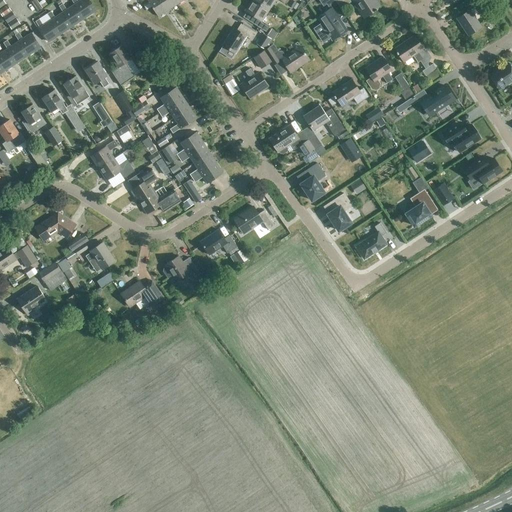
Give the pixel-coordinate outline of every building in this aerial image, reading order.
[(38,3),(36,0),(33,0),(31,2),(38,11),(42,8),(40,5),(38,3)] [(43,0),(42,0),(38,3),(40,5),(42,8),(47,5),(43,0)] [(74,4),(84,19),(96,11),(88,0),(80,0),(78,2),(76,0),(71,0),(74,4)] [(168,10),(161,0),(147,0),(158,17),(168,10)] [(175,0),(161,0),(168,10),(178,4),(175,0)] [(245,11),(246,12),(243,17),(266,32),(269,26),(260,20),(268,8),(254,0),(253,0),(247,11),(245,10),(245,11)] [(254,0),(268,8),(273,0),(279,0),(284,3),(286,0),(254,0)] [(344,13),(334,0),(318,0),(323,7),(326,4),(329,9),(317,17),(321,23),(313,28),(322,43),(331,38),(332,40),(347,30),(338,17),(344,13)] [(335,0),(341,8),(353,1),(364,18),(374,11),(375,12),(377,10),(376,9),(380,7),(374,0),(335,0)] [(480,0),(471,0),(462,6),(466,13),(457,19),(468,35),(481,27),(470,10),(477,5),(481,12),(486,8),(480,0)] [(74,4),(66,10),(62,4),(61,4),(59,6),(63,12),(72,26),(84,19),(74,4)] [(63,12),(55,17),(51,11),(47,14),(51,20),(61,34),(72,26),(63,12)] [(7,23),(15,18),(11,13),(4,18),(7,23)] [(12,29),(19,24),(16,19),(8,25),(12,29)] [(51,20),(43,25),(39,19),(35,22),(39,28),(49,42),(61,34),(51,20)] [(242,23),(241,24),(237,30),(234,28),(222,45),(235,53),(246,36),(250,39),(254,33),(252,31),(253,29),(242,23)] [(278,33),(271,29),(266,36),(273,40),(278,33)] [(19,41),(28,55),(40,47),(31,33),(22,39),(19,33),(15,35),(19,41)] [(271,39),(263,34),(256,44),(264,49),(271,39)] [(418,52),(423,49),(414,35),(395,48),(404,62),(413,56),(418,63),(423,59),(418,52)] [(19,41),(11,46),(7,40),(3,43),(7,49),(17,63),(28,55),(19,41)] [(121,86),(132,78),(123,64),(130,59),(121,46),(109,54),(116,66),(110,70),(121,86)] [(274,65),(279,61),(270,47),(264,50),(274,65)] [(290,72),(309,59),(301,47),(281,60),(290,72)] [(7,49),(0,53),(0,63),(5,71),(17,63),(7,49)] [(261,68),(271,62),(264,51),(254,58),(261,68)] [(365,68),(371,77),(365,81),(371,90),(376,91),(379,88),(380,84),(377,80),(382,76),(387,83),(392,79),(388,73),(391,70),(382,57),(365,68)] [(104,87),(109,84),(104,77),(107,76),(97,61),(85,70),(94,84),(99,81),(104,87)] [(511,68),(508,62),(489,75),(499,90),(511,81),(511,68)] [(438,74),(435,70),(436,69),(433,64),(422,71),(425,76),(426,76),(429,80),(438,74)] [(250,99),(268,86),(259,72),(255,75),(250,68),(245,72),(250,78),(240,85),(250,99)] [(404,90),(409,87),(401,73),(395,77),(404,90)] [(84,100),(89,96),(84,90),(85,89),(76,76),(63,84),(71,95),(67,97),(73,105),(75,106),(80,103),(80,101),(79,100),(82,98),(84,100)] [(361,93),(352,80),(351,79),(332,92),(334,96),(338,101),(341,106),(353,98),(356,102),(363,97),(360,93),(361,93)] [(445,86),(421,103),(429,115),(436,110),(437,111),(447,104),(446,102),(453,98),(445,86)] [(159,113),(183,97),(176,87),(160,98),(164,104),(157,109),(159,113)] [(62,114),(64,112),(78,132),(85,127),(70,105),(65,107),(63,104),(63,103),(55,90),(42,98),(51,112),(58,107),(62,114)] [(374,94),(380,107),(388,103),(381,90),(374,94)] [(134,108),(126,96),(123,91),(116,97),(127,113),(131,110),(134,108)] [(407,108),(417,101),(414,96),(404,103),(407,108)] [(103,101),(112,115),(118,111),(109,97),(103,101)] [(189,107),(183,97),(159,113),(162,117),(169,112),(173,118),(189,107)] [(145,101),(134,108),(131,110),(135,116),(149,107),(145,101)] [(112,121),(109,116),(99,102),(93,106),(102,121),(99,123),(102,127),(112,121)] [(35,126),(38,124),(40,127),(45,124),(40,117),(41,117),(32,104),(21,112),(27,120),(23,122),(29,132),(32,132),(36,130),(36,127),(35,126)] [(335,136),(345,130),(331,109),(325,113),(319,104),(302,115),(313,131),(325,123),(335,136)] [(189,107),(173,118),(177,124),(170,129),(173,133),(180,128),(196,118),(189,107)] [(389,121),(396,118),(392,112),(386,115),(389,121)] [(118,113),(112,115),(115,121),(120,119),(118,113)] [(18,142),(24,138),(20,132),(18,133),(9,120),(0,125),(0,130),(7,141),(15,136),(18,142)] [(153,132),(146,122),(140,125),(147,135),(153,132)] [(455,124),(442,133),(450,144),(453,142),(459,152),(480,138),(470,124),(460,131),(455,124)] [(120,137),(130,131),(127,125),(117,132),(120,137)] [(286,147),(291,144),(294,141),(298,147),(304,156),(314,150),(308,140),(302,144),(290,125),(269,139),(278,152),(280,154),(283,154),(286,151),(287,149),(286,147)] [(55,145),(62,140),(53,127),(47,131),(55,145)] [(184,149),(176,154),(179,158),(203,142),(196,132),(180,143),(184,149)] [(362,133),(357,136),(363,145),(368,141),(362,133)] [(160,147),(168,142),(165,137),(156,143),(160,147)] [(351,163),(361,156),(350,138),(340,145),(351,163)] [(99,168),(114,158),(109,151),(118,146),(114,140),(105,146),(106,147),(91,156),(99,168)] [(423,140),(407,150),(415,163),(431,153),(423,140)] [(49,167),(41,154),(32,141),(25,145),(34,159),(42,172),(49,167)] [(203,142),(179,158),(182,162),(190,157),(193,163),(209,152),(203,142)] [(179,158),(176,154),(170,144),(161,150),(170,164),(179,158)] [(41,145),(37,148),(41,154),(45,160),(49,157),(41,145)] [(161,158),(156,151),(148,157),(152,164),(161,158)] [(0,155),(5,163),(9,160),(3,152),(0,154),(0,155)] [(209,152),(193,163),(198,169),(190,174),(192,178),(216,162),(209,152)] [(468,161),(473,158),(470,153),(465,156),(468,161)] [(114,158),(99,168),(106,180),(119,172),(123,178),(134,171),(127,160),(119,165),(114,158)] [(463,168),(470,180),(478,175),(483,182),(501,170),(493,158),(480,166),(476,160),(463,168)] [(422,160),(418,163),(424,172),(429,169),(422,160)] [(223,173),(216,162),(192,178),(195,182),(203,177),(207,183),(223,173)] [(174,175),(181,171),(177,164),(170,168),(174,175)] [(312,200),(323,192),(316,181),(324,175),(316,164),(305,171),(310,178),(301,184),(312,200)] [(139,202),(155,192),(150,185),(158,179),(151,168),(140,175),(145,181),(131,190),(139,202)] [(182,170),(181,171),(174,175),(178,183),(182,180),(185,174),(182,170)] [(432,170),(423,176),(430,186),(439,179),(432,170)] [(350,185),(356,194),(365,188),(359,179),(350,185)] [(367,189),(374,182),(371,179),(364,185),(367,189)] [(476,182),(467,181),(466,189),(475,191),(476,182)] [(189,193),(193,190),(188,182),(184,185),(189,193)] [(446,183),(437,189),(446,203),(456,197),(446,183)] [(196,203),(202,199),(195,189),(193,190),(189,193),(196,203)] [(155,192),(139,202),(147,214),(160,205),(164,212),(181,201),(174,190),(159,199),(155,192)] [(416,207),(406,214),(414,226),(431,215),(425,207),(432,202),(424,190),(410,199),(416,207)] [(331,202),(336,209),(327,214),(338,231),(351,223),(343,211),(352,206),(344,193),(331,202)] [(268,230),(274,225),(264,210),(258,214),(253,206),(234,219),(243,234),(262,221),(268,230)] [(67,237),(75,225),(58,213),(35,228),(43,241),(60,230),(65,233),(64,235),(67,237)] [(364,259),(387,244),(382,236),(387,232),(380,222),(375,226),(379,231),(356,246),(364,259)] [(227,253),(237,247),(229,235),(224,239),(218,230),(200,242),(209,255),(222,246),(227,253)] [(72,251),(78,247),(88,240),(83,234),(67,244),(72,251)] [(77,255),(88,248),(85,243),(74,250),(77,255)] [(90,251),(90,252),(84,256),(95,272),(101,268),(102,269),(115,261),(102,243),(90,251)] [(27,267),(37,261),(27,246),(17,252),(13,255),(8,246),(0,251),(0,270),(16,260),(16,259),(20,257),(27,267)] [(77,255),(74,250),(65,256),(68,261),(77,255)] [(165,265),(166,266),(163,267),(162,271),(167,279),(172,276),(176,281),(189,273),(193,279),(200,274),(189,257),(189,258),(191,261),(185,266),(179,256),(165,265)] [(44,282),(61,271),(55,263),(39,274),(44,282)] [(80,280),(71,267),(63,272),(76,292),(80,289),(76,282),(80,280)] [(151,307),(163,298),(151,280),(143,285),(140,281),(121,294),(129,307),(144,297),(151,307)] [(42,306),(48,302),(37,286),(17,299),(28,315),(27,313),(40,304),(42,306)] [(174,309),(180,305),(176,300),(170,304),(174,309)] [(167,307),(161,311),(165,318),(171,314),(167,307)]
